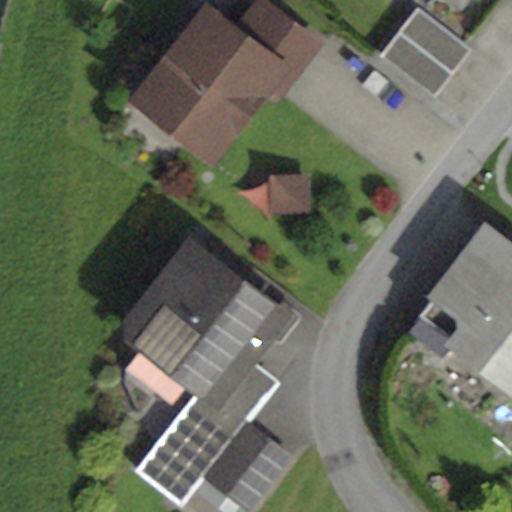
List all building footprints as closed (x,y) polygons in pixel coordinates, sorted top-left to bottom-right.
[(174,122),(212,151),(263,86),(277,67),(290,76),(316,42),(261,0),(260,0),(237,31),(208,9),(153,80),(187,106),(174,122)] [(429,91),(465,44),(418,7),(382,54),(429,91)] [(263,86),(275,96),(290,76),(277,67),(263,86)] [(174,122),(187,106),(153,80),(140,96),(174,122)] [(273,207),(303,207),(303,175),(273,175),(273,207)] [(444,357),(457,340),(511,382),(511,245),(487,226),(416,321),(418,336),(444,357)] [(137,469),(182,505),(209,471),(247,422),(271,392),(239,368),(267,332),(282,313),(199,248),(170,286),(156,287),(132,317),(134,332),(201,384),(137,469)] [(267,332),(281,342),(303,314),(289,303),(282,313),(267,332)] [(247,422),(209,471),(251,503),(289,455),(247,422)]
